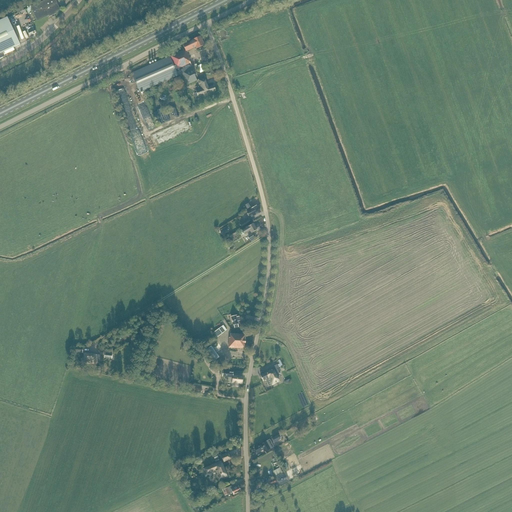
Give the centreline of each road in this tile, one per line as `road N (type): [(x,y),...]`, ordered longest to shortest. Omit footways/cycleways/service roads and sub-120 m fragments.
road 1 (unclassified): [(247,511),(245,402),(268,232),(204,24)]
road 2 (primary): [(0,113),(226,0)]
road 3 (unclassified): [(0,128),(204,24)]
road 4 (track): [(98,342),(268,232)]
